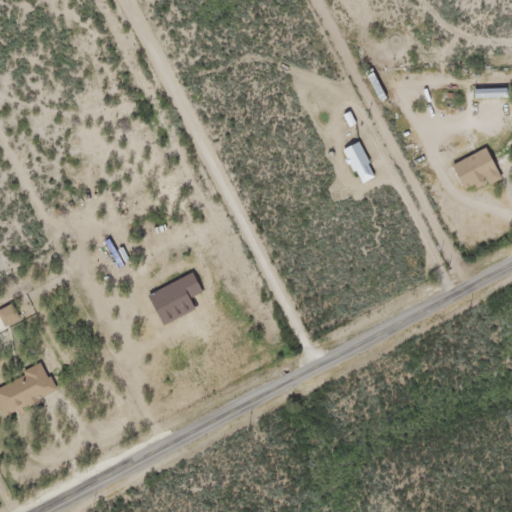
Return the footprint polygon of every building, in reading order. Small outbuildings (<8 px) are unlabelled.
[(364,84),(372,100),(377,98),(369,81),(364,84)] [(501,90),(468,91),(468,101),(501,100),(501,90)] [(355,187),(370,179),(352,144),(336,152),(355,187)] [(493,181),(481,151),(446,166),(459,196),(493,181)] [(0,416),(49,395),(37,367),(0,383),(0,416)]
